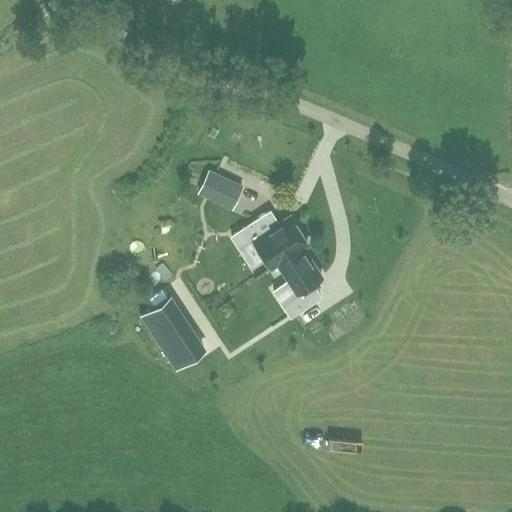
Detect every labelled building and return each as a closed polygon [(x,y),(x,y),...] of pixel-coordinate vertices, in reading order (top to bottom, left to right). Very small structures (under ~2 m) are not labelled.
[(180,91),(144,174),(175,187),(198,136),(230,151),(227,158),(279,181),(300,134),(245,110),(241,118),(180,91)] [(25,131),(13,138),(25,160),(37,153),(25,131)] [(57,158),(67,172),(78,164),(69,150),(57,158)] [(208,170),(199,191),(231,206),(241,185),(208,170)] [(123,191),(49,239),(61,258),(135,210),(123,191)] [(249,218),(229,231),(240,248),(253,239),(269,263),(275,259),(274,259),(299,242),(300,243),(306,239),(288,212),(258,232),(249,218)] [(299,242),(274,259),(275,259),(286,277),(282,279),(290,291),(278,298),(288,312),(311,297),(303,284),(319,273),(300,243),(299,242)] [(167,297),(140,314),(175,367),(202,349),(167,297)]
